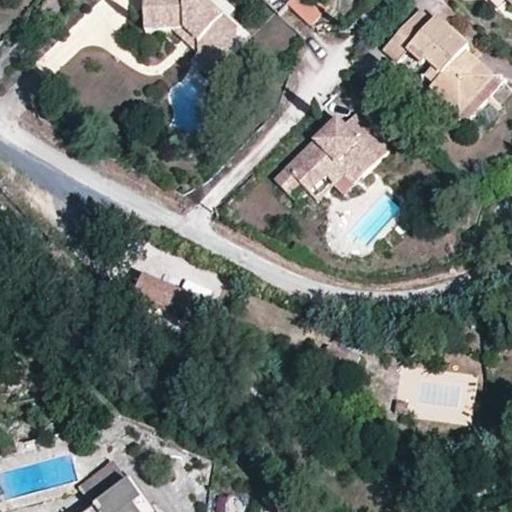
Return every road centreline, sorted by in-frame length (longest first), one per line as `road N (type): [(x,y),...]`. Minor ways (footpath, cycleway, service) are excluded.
road 1 (residential): [(511,269),(403,304),(257,267),(0,121)]
road 2 (unknown): [(189,231),(386,5)]
